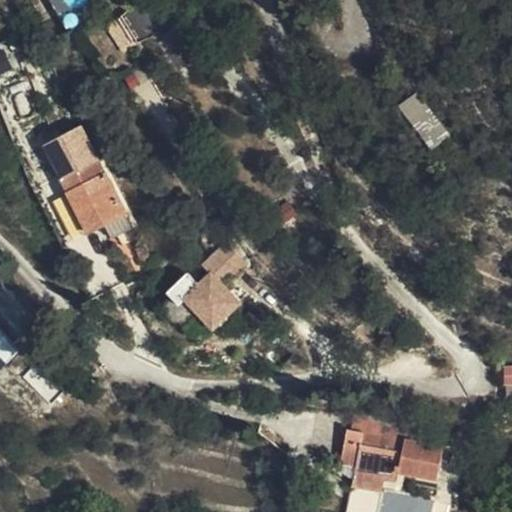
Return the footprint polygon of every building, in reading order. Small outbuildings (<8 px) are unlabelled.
[(49,0),(57,14),(81,0),(49,0)] [(0,40),(0,46),(2,45),(14,40),(12,35),(0,40)] [(2,45),(11,63),(21,57),(14,40),(2,45)] [(0,61),(3,68),(11,63),(2,45),(0,46),(0,61)] [(452,137),(468,125),(441,83),(425,95),(452,137)] [(397,104),(429,150),(448,137),(416,91),(397,104)] [(120,148),(80,166),(108,226),(129,217),(134,229),(154,219),(120,148)] [(274,260),(254,237),(231,261),(237,269),(225,282),(214,270),(195,289),(198,294),(191,301),(194,306),(194,313),(200,319),(207,317),(212,322),(224,310),(240,326),(243,324),(251,325),(259,316),(258,307),(267,299),(250,281),(274,260)] [(0,367),(18,354),(0,330),(0,367)] [(511,382),(511,363),(502,364),(503,383),(511,382)] [(389,404),(387,420),(409,424),(410,410),(389,404)] [(390,465),(417,469),(433,472),(435,463),(475,469),(480,441),(463,438),(464,425),(410,410),(409,424),(387,420),(381,419),(377,454),(391,455),(390,465)] [(463,438),(480,441),(481,430),(464,425),(463,438)] [(414,481),(415,476),(417,469),(390,465),(388,476),(414,481)] [(383,506),(409,508),(414,481),(388,476),(383,506)]
